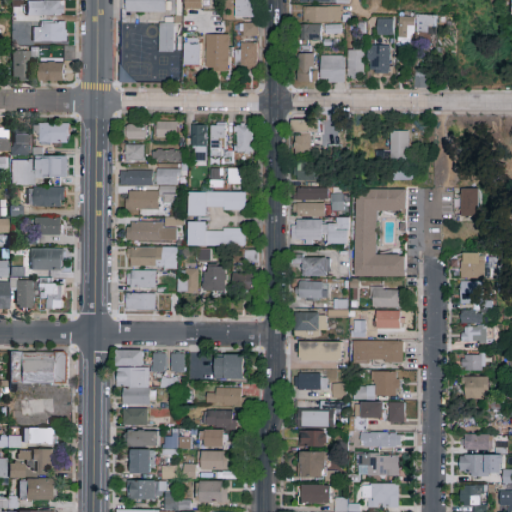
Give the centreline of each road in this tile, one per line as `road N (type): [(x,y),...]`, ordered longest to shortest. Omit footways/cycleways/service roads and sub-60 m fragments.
road 1 (tertiary): [(263,511),(263,443),(274,391),(275,0)]
road 2 (residential): [(0,101),(511,104)]
road 3 (residential): [(92,511),(96,102)]
road 4 (residential): [(432,511),(433,197)]
road 5 (residential): [(0,333),(273,336)]
